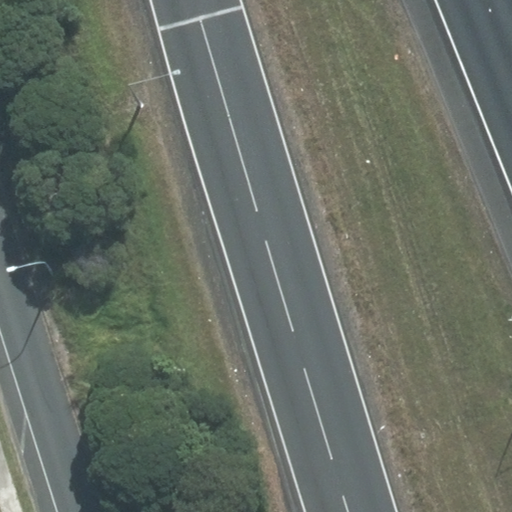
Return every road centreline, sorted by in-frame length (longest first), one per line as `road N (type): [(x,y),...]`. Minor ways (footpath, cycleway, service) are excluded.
road 1 (motorway): [(350,511),(193,0)]
road 2 (secondary): [(81,511),(0,255)]
